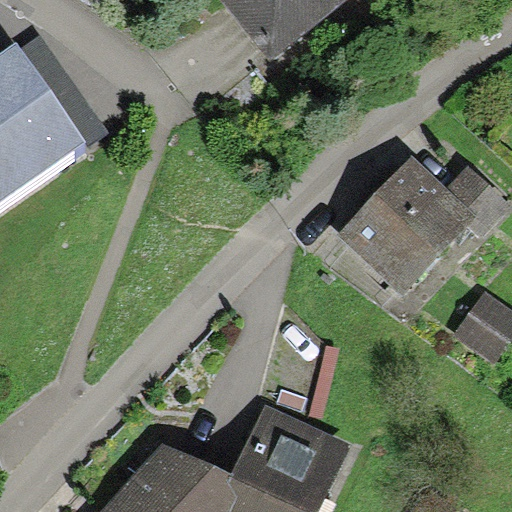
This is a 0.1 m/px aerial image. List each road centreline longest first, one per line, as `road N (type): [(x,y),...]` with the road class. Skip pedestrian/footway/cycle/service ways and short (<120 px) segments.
road 1 (residential): [(511,26),(404,107),(261,239),(11,511)]
road 2 (residential): [(29,0),(172,95)]
